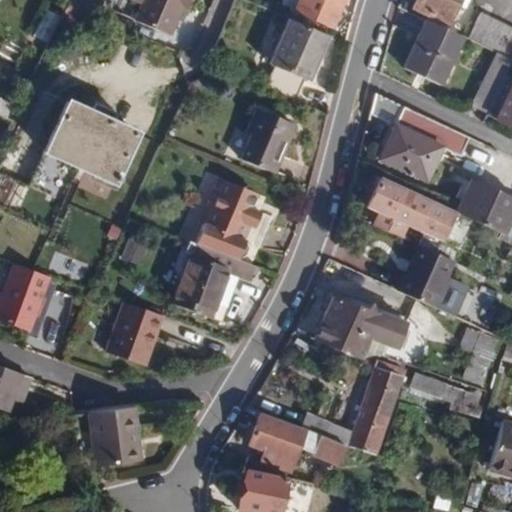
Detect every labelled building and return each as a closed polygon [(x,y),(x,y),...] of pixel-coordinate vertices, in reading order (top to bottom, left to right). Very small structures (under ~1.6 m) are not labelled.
[(68,0),(66,4),(95,16),(102,0),(68,0)] [(182,8),(186,11),(191,0),(124,0),(123,3),(139,11),(135,21),(170,35),(176,21),(182,8)] [(342,0),(298,0),(294,9),(332,26),(342,0)] [(454,6),(456,0),(414,0),(410,8),(445,25),(454,6)] [(66,4),(65,7),(58,22),(86,34),(95,16),(66,4)] [(511,60),(511,30),(478,13),(465,38),(495,53),(510,60),(511,60)] [(326,34),(286,17),(268,63),(272,65),(263,88),(294,101),(304,78),(308,80),(326,34)] [(461,36),(424,20),(400,68),(438,86),(461,36)] [(501,79),(510,60),(495,53),(469,107),(485,114),(501,79)] [(511,84),(501,79),(485,114),(484,116),(511,128),(511,84)] [(136,132),(67,100),(44,152),(112,182),(136,132)] [(273,172),(293,124),(252,106),(242,131),(249,135),(240,159),(273,172)] [(467,139),(401,107),(393,124),(377,160),(423,181),(439,148),(458,157),(467,139)] [(227,255),(235,258),(237,255),(243,254),(246,247),(245,243),(241,240),(243,238),(240,236),(243,229),(248,218),(244,217),(249,207),(255,192),(218,177),(193,243),(227,255)] [(449,211),(434,204),(378,179),(366,208),(381,215),(374,229),(399,239),(405,226),(436,240),(449,211)] [(511,199),(469,179),(453,213),(511,239),(511,199)] [(235,258),(227,255),(193,243),(171,300),(220,320),(238,275),(247,278),(252,265),(235,258)] [(450,262),(414,245),(393,289),(430,307),(450,262)] [(0,321),(28,331),(48,277),(13,264),(1,296),(0,295),(0,321)] [(332,299),(314,344),(357,359),(365,337),(385,344),(394,321),(332,299)] [(142,368),(160,317),(122,303),(103,353),(142,368)] [(24,392),(30,377),(0,366),(0,408),(6,410),(10,398),(14,388),(24,392)] [(344,444),(373,455),(401,376),(371,367),(349,430),(344,444)] [(403,388),(433,394),(436,378),(407,372),(403,388)] [(134,441),(131,409),(85,414),(94,468),(131,464),(128,441),(134,441)] [(336,465),(344,444),(304,429),(302,432),(256,415),(245,444),(262,450),(269,454),(266,463),(287,471),(297,448),(336,465)] [(511,424),(500,421),(487,470),(511,476),(511,424)] [(21,422),(0,424),(0,433),(22,431),(21,422)] [(276,511),(284,477),(245,469),(237,481),(234,509),(247,511),(276,511)] [(433,490),(429,507),(444,510),(448,493),(433,490)]
